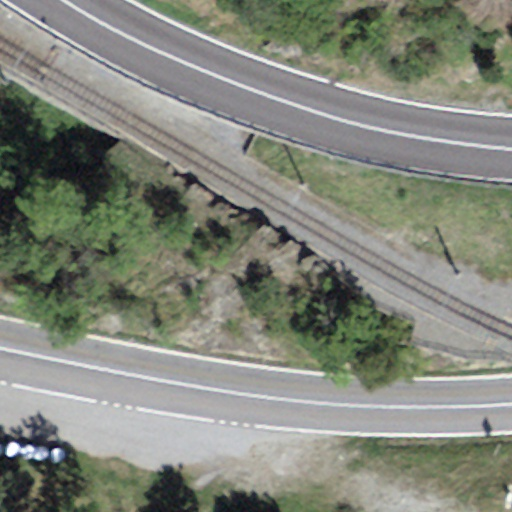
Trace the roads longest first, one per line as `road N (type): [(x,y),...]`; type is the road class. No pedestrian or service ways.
road 1 (tertiary): [(0,348),(286,399),(511,403)]
road 2 (unclassified): [(511,131),(280,85),(83,0)]
